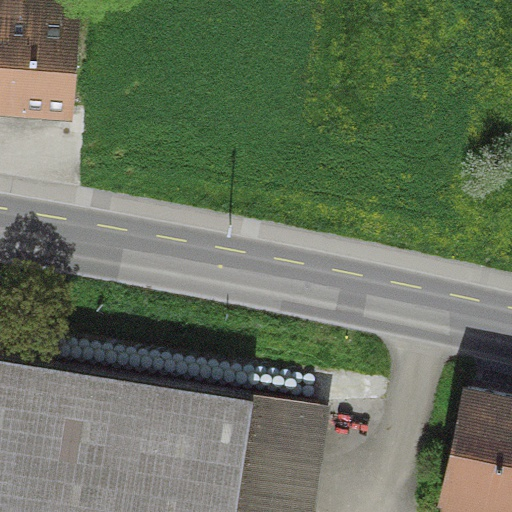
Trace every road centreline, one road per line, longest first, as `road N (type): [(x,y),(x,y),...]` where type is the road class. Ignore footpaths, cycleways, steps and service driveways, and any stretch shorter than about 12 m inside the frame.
road 1 (secondary): [(511,328),(0,233)]
road 2 (track): [(396,511),(426,308)]
